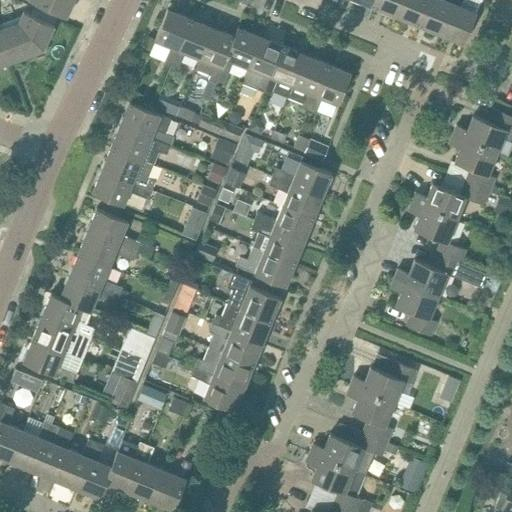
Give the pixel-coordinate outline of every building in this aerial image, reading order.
[(74,0),(29,0),(48,9),(66,18),(74,0)] [(376,0),(373,7),(396,16),(402,0),(376,0)] [(402,0),(396,16),(418,25),(428,0),(402,0)] [(428,0),(418,25),(441,35),(455,0),(445,0),(446,0),(445,0),(428,0)] [(455,0),(441,35),(463,44),(480,3),(485,5),(486,0),(455,0)] [(164,62),(172,65),(190,19),(167,9),(154,40),(170,47),(164,62)] [(23,11),(18,22),(43,50),(54,26),(23,11)] [(185,53),(200,58),(213,28),(190,19),(172,65),(179,68),(185,53)] [(18,22),(0,29),(12,61),(43,50),(18,22)] [(233,61),(248,67),(261,37),(238,27),(234,36),(235,36),(226,58),(227,59),(224,68),(222,67),(216,83),(223,86),(233,61)] [(209,80),(216,83),(222,67),(224,68),(227,59),(226,58),(235,36),(234,36),(213,28),(200,58),(196,70),(210,76),(209,80)] [(0,29),(0,65),(12,61),(0,29)] [(257,89),(264,92),(283,46),(261,37),(248,67),(241,83),(257,89)] [(271,95),(273,91),(288,97),(293,86),(305,55),(283,46),(264,92),(271,95)] [(301,107),(308,110),(327,64),(305,55),(293,86),(288,97),(303,103),(301,107)] [(327,64),(308,110),(316,113),(322,98),(338,104),(351,73),(327,64)] [(129,102),(120,125),(170,145),(173,136),(165,133),(171,118),(148,109),(129,102)] [(177,115),(191,121),(194,112),(180,106),(177,115)] [(456,125),(452,134),(497,152),(502,139),(510,142),(511,135),(511,115),(495,109),(490,122),(473,115),(467,129),(456,125)] [(198,125),(221,135),(226,122),(203,113),(198,125)] [(226,122),(221,135),(237,141),(242,128),(226,122)] [(120,125),(111,147),(153,164),(159,151),(166,154),(170,145),(120,125)] [(271,138),(282,143),(286,135),(274,130),(271,138)] [(258,152),(263,140),(245,132),(234,158),(247,163),(253,150),(258,152)] [(470,169),(465,181),(490,191),(495,177),(488,174),(497,152),(452,134),(449,143),(460,148),(454,162),(470,169)] [(304,152),(322,160),(328,147),(310,139),(304,152)] [(111,147),(102,169),(152,190),(155,181),(148,178),(153,164),(111,147)] [(276,167),(272,176),(322,196),(331,173),(300,161),(294,175),(276,167)] [(224,182),(239,188),(245,173),(230,167),(224,182)] [(152,190),(102,169),(92,192),(110,200),(123,205),(129,191),(148,198),(152,190)] [(287,193),(282,206),(313,219),(322,196),(272,176),(269,185),(287,193)] [(416,192),(412,201),(456,219),(466,197),(484,205),(490,191),(465,181),(460,194),(432,183),(427,197),(416,192)] [(196,201),(209,206),(216,190),(203,185),(196,201)] [(222,188),(217,199),(227,203),(232,192),(222,188)] [(441,240),(436,253),(460,263),(466,249),(447,242),(456,219),(412,201),(408,211),(419,215),(413,229),(441,240)] [(258,211),(254,220),(304,241),(313,219),(282,206),(277,219),(258,211)] [(193,207),(182,234),(196,239),(204,221),(207,213),(193,207)] [(87,231),(137,252),(150,257),(154,248),(122,235),(128,221),(115,216),(96,208),(87,231)] [(257,232),(252,246),(295,263),(304,241),(254,220),(250,229),(257,232)] [(87,231),(78,253),(109,266),(114,253),(133,260),(137,252),(87,231)] [(195,254),(212,262),(217,249),(201,241),(195,254)] [(295,263),(252,246),(247,259),(240,256),(236,265),(254,273),(267,279),(285,286),(295,263)] [(78,253),(69,276),(119,296),(122,287),(104,279),(109,266),(78,253)] [(397,268),(394,277),(438,296),(447,274),(455,276),(460,263),(436,253),(431,266),(414,259),(408,273),(397,268)] [(246,295),(240,308),(271,321),(281,298),(262,290),(251,285),(252,281),(232,273),(227,287),(246,295)] [(69,276),(60,297),(60,298),(82,307),(81,308),(90,311),(96,297),(115,305),(119,296),(69,276)] [(438,296),(394,277),(390,287),(401,291),(395,305),(411,312),(406,325),(430,335),(436,321),(429,318),(438,296)] [(170,279),(166,290),(174,292),(178,282),(170,279)] [(185,280),(183,285),(196,290),(198,285),(185,280)] [(187,312),(196,290),(183,285),(174,307),(187,312)] [(174,292),(166,290),(162,302),(169,305),(174,292)] [(51,293),(41,316),(91,337),(95,328),(85,324),(90,311),(81,308),(82,307),(60,298),(60,297),(51,293)] [(216,314),(212,323),(262,343),(271,321),(240,308),(235,321),(216,314)] [(164,328),(179,334),(186,317),(171,311),(164,328)] [(155,312),(146,333),(156,337),(164,316),(155,312)] [(41,316),(32,339),(63,351),(83,359),(88,346),(91,337),(41,316)] [(213,333),(208,347),(253,365),(262,343),(212,323),(209,331),(213,333)] [(156,351),(167,356),(173,341),(162,337),(156,351)] [(63,351),(32,339),(23,362),(41,369),(54,374),(73,382),(77,372),(58,364),(63,351)] [(198,358),(194,367),(244,387),(253,365),(208,347),(203,360),(198,358)] [(353,375),(350,384),(394,403),(399,390),(407,393),(416,369),(392,360),(387,373),(370,366),(364,380),(353,375)] [(244,387),(194,367),(190,376),(209,384),(203,398),(216,403),(234,411),(244,387)] [(16,369),(11,381),(24,387),(29,375),(16,369)] [(110,401),(126,408),(138,382),(121,375),(110,401)] [(448,375),(444,386),(456,391),(460,380),(448,375)] [(368,419),(363,432),(387,442),(393,428),(385,425),(394,403),(350,384),(346,394),(357,398),(351,412),(368,419)] [(168,409),(185,417),(190,404),(173,397),(168,409)] [(0,457),(10,461),(23,430),(8,424),(14,409),(7,406),(0,421),(0,420),(0,457)] [(10,461),(32,470),(52,423),(44,420),(38,436),(23,430),(10,461)] [(32,470),(55,480),(67,448),(52,442),(59,426),(52,423),(32,470)] [(313,443),(309,452),(365,474),(373,452),(382,455),(383,451),(395,455),(398,447),(386,443),(387,442),(363,432),(358,445),(330,433),(324,447),(313,443)] [(55,480),(77,489),(96,442),(89,439),(82,454),(67,448),(55,480)] [(106,483),(128,491),(147,444),(139,441),(137,446),(122,440),(118,451),(117,450),(111,466),(112,466),(105,482),(107,482),(106,483)] [(100,498),(106,483),(107,482),(105,482),(112,466),(111,466),(97,460),(103,445),(96,442),(77,489),(100,498)] [(128,491),(150,500),(163,469),(148,463),(154,447),(147,444),(128,491)] [(333,503),(354,511),(367,511),(371,503),(356,497),(365,474),(309,452),(305,461),(316,466),(311,480),(338,491),(333,503)] [(163,469),(150,500),(173,510),(186,479),(185,479),(191,463),(184,460),(178,475),(163,469)] [(511,511),(511,481),(511,482),(500,510),(504,511),(511,511)] [(391,496),(388,504),(393,510),(401,509),(404,502),(399,495),(391,496)] [(354,511),(333,503),(329,511),(317,511),(311,510),(310,511),(354,511)]
